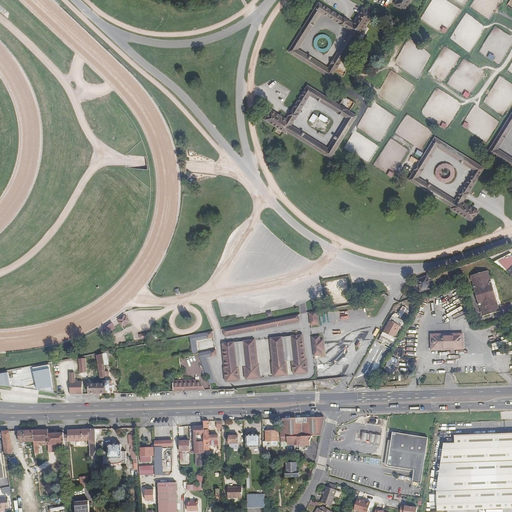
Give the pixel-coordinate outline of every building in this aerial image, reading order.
[(398,0),(396,4),(406,9),(411,0),(398,0)] [(372,15),(362,9),(359,15),(353,24),(348,21),(344,19),(319,4),(289,52),(330,77),(335,71),(341,61),(357,34),(359,36),(372,15)] [(491,53),(488,57),(493,61),(496,56),(491,53)] [(330,158),(356,116),(349,112),(339,105),(308,86),(292,111),(286,120),(284,118),(276,114),(271,110),(265,120),(286,133),(287,131),(330,158)] [(511,114),(500,134),(493,146),(489,153),(511,167),(511,114)] [(465,204),(462,202),(468,193),(483,168),(434,138),(420,162),(413,174),(409,180),(452,207),(451,209),(472,222),(478,212),(477,211),(472,208),(465,204)] [(488,271),(472,276),(474,284),(474,285),(481,308),(482,307),(485,316),(501,310),(499,302),(492,279),(491,279),(488,271)] [(431,286),(428,279),(427,276),(417,280),(421,290),(431,286)] [(326,283),(328,294),(329,298),(337,296),(336,292),(348,290),(346,279),(326,283)] [(395,318),(392,317),(390,321),(381,336),(394,344),(396,339),(394,338),(403,322),(401,321),(402,318),(405,312),(406,313),(408,309),(404,307),(402,310),(398,316),(400,316),(398,318),(397,317),(396,319),(395,318)] [(223,329),(224,336),(232,334),(300,321),(299,315),(223,329)] [(122,327),(130,321),(127,317),(126,317),(120,321),(119,322),(122,327)] [(109,333),(117,328),(113,323),(106,327),(109,333)] [(190,337),(189,337),(192,355),(197,354),(195,344),(194,344),(194,343),(212,339),(211,333),(190,337)] [(453,348),(453,350),(464,350),(463,333),(430,334),(430,351),(444,350),(444,348),(453,348)] [(337,343),(344,336),(341,334),(335,341),(337,343)] [(302,335),(272,337),(275,374),(287,374),(286,366),(294,365),(295,373),(306,372),(302,335)] [(320,339),(312,340),(313,358),(321,358),(320,354),(323,354),(323,343),(320,344),(320,339)] [(254,340),(224,343),(226,373),(225,373),(226,380),(238,379),(237,372),(246,371),(246,378),(261,377),(260,363),(256,364),(254,340)] [(214,351),(198,353),(206,372),(210,383),(217,382),(205,358),(215,356),(214,351)] [(107,393),(105,371),(104,365),(103,359),(102,355),(97,356),(100,378),(103,378),(103,383),(89,383),(89,394),(107,393)] [(49,366),(33,369),(38,391),(54,393),(49,366)] [(0,374),(0,385),(11,387),(8,373),(0,374)] [(83,394),(83,381),(76,381),(75,373),(70,373),(71,394),(83,394)] [(175,381),(175,391),(206,390),(200,380),(175,381)] [(321,435),(325,417),(280,418),(281,437),(313,436),(321,435)] [(270,441),(279,441),(278,430),(267,431),(267,425),(263,425),(263,453),(267,453),(267,445),(270,445),(270,441)] [(205,440),(205,430),(205,427),(205,426),(195,426),(195,440),(196,441),(205,440)] [(49,430),(33,431),(34,442),(49,441),(50,452),(66,451),(65,444),(65,442),(64,433),(49,434),(49,430)] [(90,441),(89,430),(69,430),(69,434),(65,434),(65,442),(90,441)] [(205,449),(210,449),(210,445),(219,444),(219,435),(210,435),(210,430),(209,430),(205,430),(205,440),(205,449)] [(380,446),(381,430),(364,430),(363,442),(374,442),(374,445),(380,446)] [(14,454),(10,431),(3,432),(6,455),(14,454)] [(34,442),(33,431),(19,431),(20,442),(34,442)] [(428,440),(408,436),(398,434),(398,432),(395,432),(395,433),(392,433),(385,466),(403,469),(412,470),(410,482),(419,484),(428,440)] [(437,491),(438,511),(511,508),(511,433),(454,435),(454,443),(442,443),(437,491)] [(260,435),(247,435),(247,447),(261,447),(260,435)] [(239,445),(239,436),(229,436),(229,445),(239,445)] [(313,436),(281,437),(281,440),(287,440),(288,444),(293,444),(293,445),(295,445),(295,450),(300,450),(300,445),(310,445),(310,441),(313,436)] [(140,468),(140,476),(156,476),(163,475),(163,446),(173,446),(173,440),(155,441),(156,447),(152,447),(141,447),(141,461),(152,461),(152,456),(155,456),(155,467),(140,468)] [(205,449),(205,440),(196,441),(197,461),(203,460),(203,465),(206,465),(206,459),(205,452),(205,449)] [(191,451),(190,441),(180,441),(180,451),(191,451)] [(109,452),(104,452),(105,464),(110,464),(123,464),(123,463),(127,463),(127,451),(122,451),(122,444),(109,444),(109,452)] [(13,461),(16,460),(15,455),(8,457),(10,469),(14,468),(13,461)] [(289,458),(289,455),(281,455),(281,470),(285,470),(285,471),(286,471),(286,476),(299,476),(299,470),(297,470),(297,462),(287,462),(287,469),(285,469),(285,458),(289,458)] [(202,475),(197,475),(197,485),(187,485),(187,490),(203,490),(202,475)] [(81,488),(89,487),(88,477),(80,478),(81,488)] [(159,483),(160,511),(177,511),(176,483),(159,483)] [(334,489),(328,487),(326,486),(321,502),(331,505),(336,490),(334,489)] [(11,497),(10,489),(10,488),(2,489),(3,496),(8,495),(8,497),(11,497)] [(235,489),(227,489),(227,500),(241,500),(241,489),(235,490),(235,489)] [(150,492),(147,492),(146,502),(155,502),(155,490),(150,490),(150,492)] [(246,495),(246,508),(264,507),(264,495),(246,495)] [(193,497),(193,496),(187,496),(187,505),(199,505),(199,496),(196,496),(196,497),(193,497)] [(0,511),(0,510),(6,509),(10,509),(8,499),(0,500),(0,511)] [(356,511),(359,511),(367,511),(370,502),(366,501),(365,502),(359,500),(356,511)] [(82,511),(76,511),(90,511),(89,502),(76,503),(76,510),(81,509),(82,511)]
